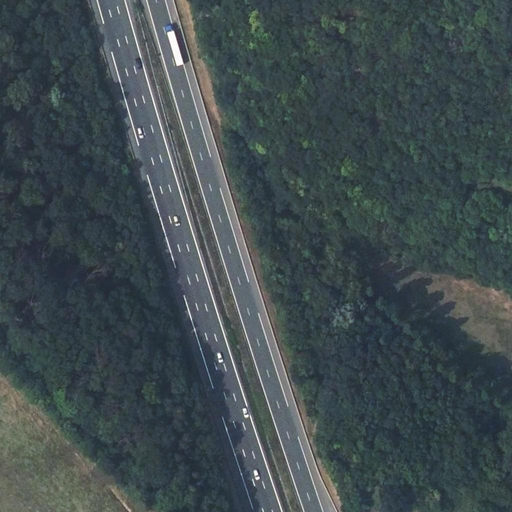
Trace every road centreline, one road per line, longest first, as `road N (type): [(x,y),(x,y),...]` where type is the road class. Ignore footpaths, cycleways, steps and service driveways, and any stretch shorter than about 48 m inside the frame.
road 1 (motorway): [(315,511),(157,0)]
road 2 (motorway): [(111,0),(268,511)]
